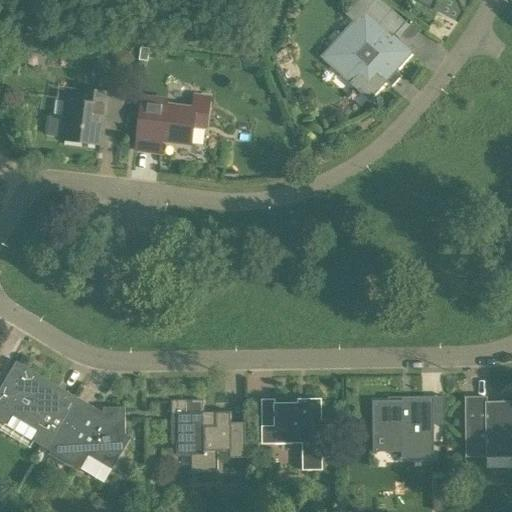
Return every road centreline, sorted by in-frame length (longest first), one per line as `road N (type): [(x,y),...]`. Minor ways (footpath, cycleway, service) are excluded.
road 1 (residential): [(0,238),(38,182),(251,201),(302,191),(384,142),(445,72),(491,0)]
road 2 (residential): [(0,304),(88,354),(120,360),(456,355),(511,345)]
